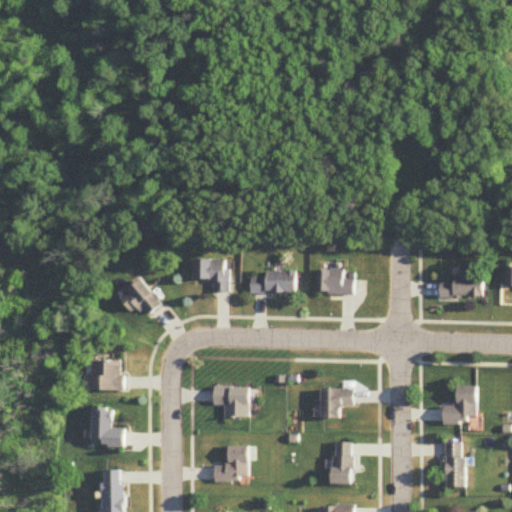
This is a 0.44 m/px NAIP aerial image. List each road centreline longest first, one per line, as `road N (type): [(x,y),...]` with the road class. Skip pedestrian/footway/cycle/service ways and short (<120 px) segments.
road 1 (residential): [(197,374),(225,355),(511,352)]
road 2 (residential): [(402,511),(406,238)]
road 3 (residential): [(197,374),(186,398),(181,511)]
